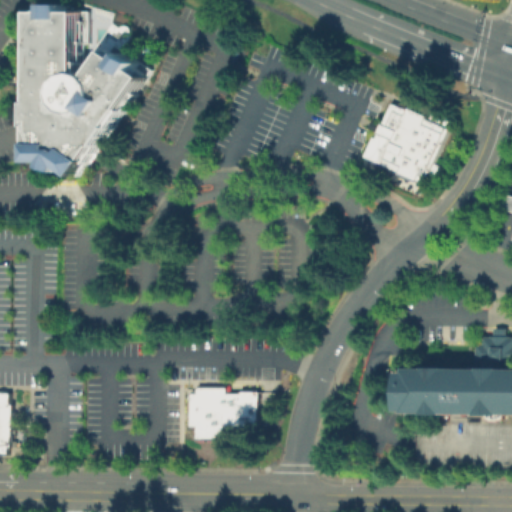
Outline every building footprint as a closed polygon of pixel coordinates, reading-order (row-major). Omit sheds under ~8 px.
[(151,74),(87,176),(72,169),(65,173),(55,169),(55,164),(37,163),(36,74),(25,74),(25,53),(33,53),(33,13),(52,13),(52,6),(72,6),(72,13),(85,13),(86,69),(91,69),(95,72),(113,45),(123,53),(128,48),(143,60),(139,66),(151,74)] [(451,120),(447,128),(449,128),(433,162),(439,165),(429,185),(416,179),(415,181),(398,173),(394,181),(362,166),(366,157),(364,156),(373,136),(375,137),(377,133),(376,132),(377,131),(375,130),(368,127),(372,120),(378,123),(380,123),(381,122),(382,122),(392,102),(407,108),(408,106),(426,114),(425,117),(428,118),(431,111),(451,120)] [(511,209),(502,207),(504,200),(507,197),(509,194),(511,194),(511,209)] [(405,371),(412,371),(412,366),(473,366),(473,343),(481,343),(481,336),(491,336),(491,327),(503,327),(503,335),(511,335),(511,414),(412,414),(412,410),(405,410),(405,371)] [(197,386),(196,393),(191,393),(190,425),(195,425),(195,437),(222,438),(222,426),(256,426),(256,390),(240,390),(240,393),(226,393),(226,386),(197,386)] [(0,393),(13,393),(13,403),(17,403),(16,446),(11,446),(11,456),(0,456),(0,393)]
